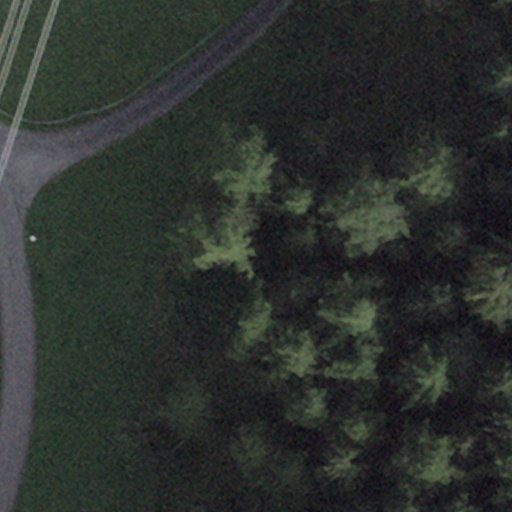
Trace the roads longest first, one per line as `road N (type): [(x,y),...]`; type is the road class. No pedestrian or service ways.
road 1 (track): [(273,0),(107,129),(0,189)]
road 2 (track): [(0,503),(24,360),(0,197)]
